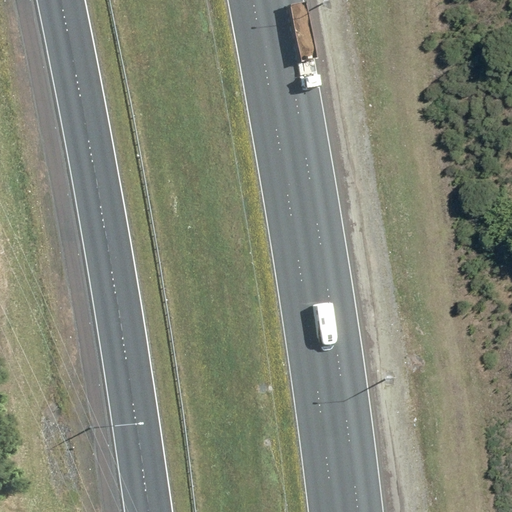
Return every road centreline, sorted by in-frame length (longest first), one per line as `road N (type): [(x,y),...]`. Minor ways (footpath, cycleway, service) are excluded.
road 1 (motorway): [(147,511),(55,0)]
road 2 (motorway): [(252,0),(332,511)]
